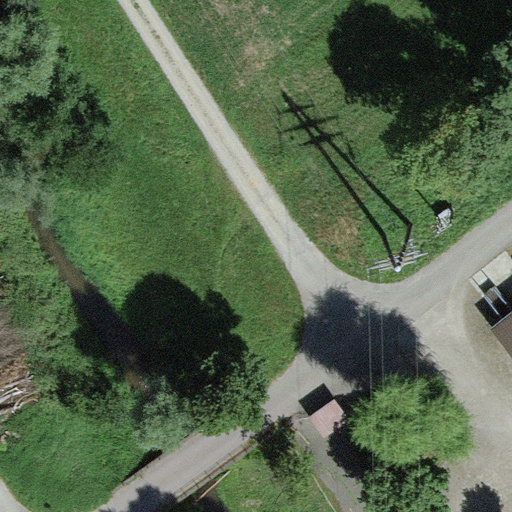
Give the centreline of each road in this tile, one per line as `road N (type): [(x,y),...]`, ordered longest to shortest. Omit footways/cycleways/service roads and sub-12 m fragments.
road 1 (track): [(336,341),(114,0)]
road 2 (track): [(101,511),(336,341)]
road 3 (track): [(423,277),(501,471),(464,511)]
